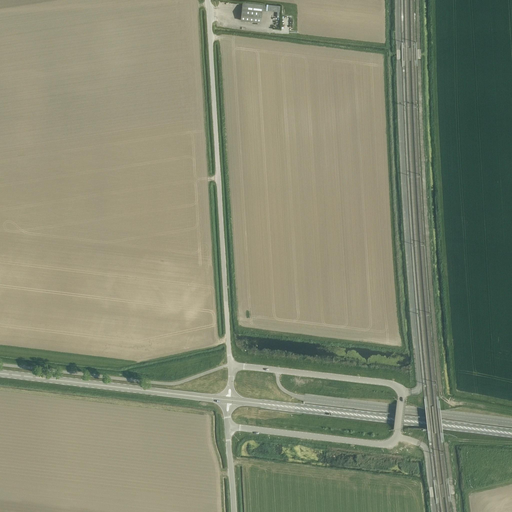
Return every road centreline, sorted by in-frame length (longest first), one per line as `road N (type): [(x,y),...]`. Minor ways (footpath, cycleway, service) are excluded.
road 1 (track): [(419,59),(441,395),(511,412)]
road 2 (unclassified): [(228,426),(385,445),(396,438),(401,397),(388,383),(230,365)]
road 3 (unclassified): [(230,365),(208,0)]
road 4 (primary): [(511,433),(228,400)]
road 5 (primary): [(228,400),(0,373)]
